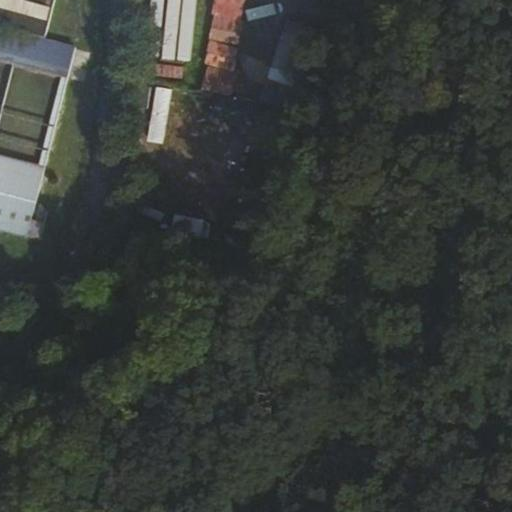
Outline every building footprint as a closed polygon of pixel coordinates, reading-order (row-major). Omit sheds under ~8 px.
[(152,0),(151,61),(193,62),(194,0),(152,0)] [(214,0),(200,89),(231,94),(246,0),(214,0)] [(47,32),(0,19),(0,53),(19,58),(66,70),(69,56),(84,60),(88,42),(47,32)] [(266,77),(298,87),(317,31),(285,20),(266,77)] [(160,143),(169,91),(157,89),(148,141),(160,143)] [(249,145),(263,147),(269,103),(215,96),(211,121),(251,127),(249,145)] [(0,220),(28,228),(43,154),(0,144),(0,220)]
